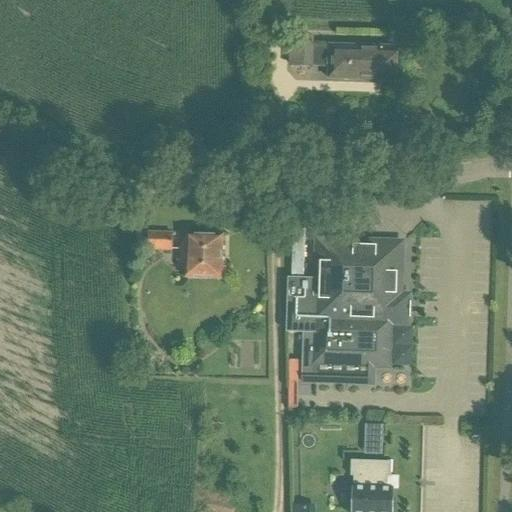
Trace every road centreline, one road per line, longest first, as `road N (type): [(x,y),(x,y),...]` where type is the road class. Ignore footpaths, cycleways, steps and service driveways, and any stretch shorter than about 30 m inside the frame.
road 1 (unclassified): [(210,195),(511,172)]
road 2 (track): [(0,131),(58,163),(120,183),(210,195)]
